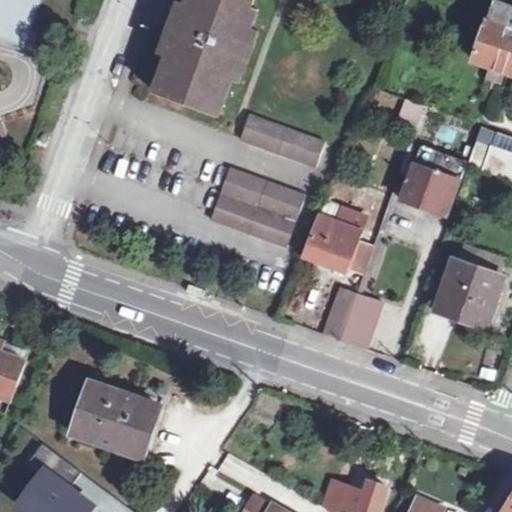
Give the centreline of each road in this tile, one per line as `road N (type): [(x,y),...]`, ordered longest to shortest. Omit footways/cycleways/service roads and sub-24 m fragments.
road 1 (secondary): [(34,267),(501,435)]
road 2 (residential): [(128,0),(34,267)]
